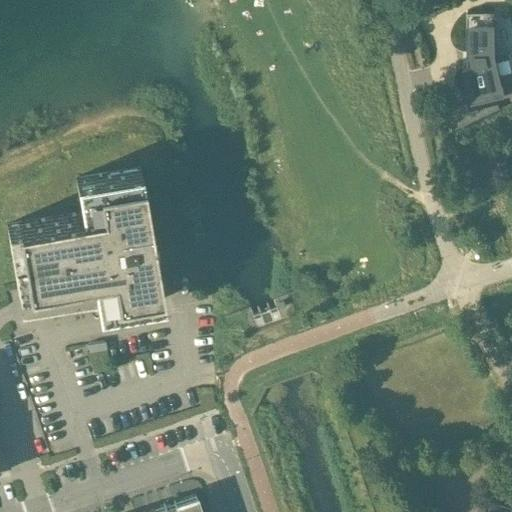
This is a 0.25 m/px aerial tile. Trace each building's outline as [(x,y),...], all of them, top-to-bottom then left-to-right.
[(490,9),(463,12),(468,64),(464,65),(472,99),(511,89),(511,70),(499,74),(496,58),(490,9)] [(469,109),(471,120),(499,107),(498,103),(469,109)] [(461,177),(478,178),(480,158),(463,157),(461,177)] [(81,211),(18,222),(29,287),(92,276),(93,282),(93,284),(94,290),(96,298),(127,293),(160,288),(159,278),(158,271),(142,178),(77,189),(81,211)] [(202,511),(198,498),(197,498),(196,494),(175,501),(175,499),(163,503),(164,504),(139,511),(202,511)] [(477,511),(508,511),(510,507),(482,498),(477,511)]
